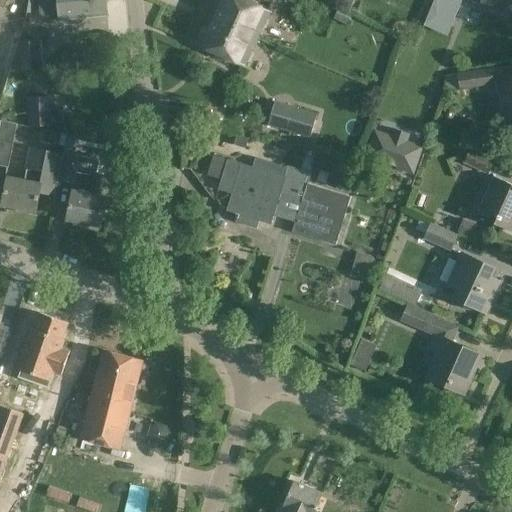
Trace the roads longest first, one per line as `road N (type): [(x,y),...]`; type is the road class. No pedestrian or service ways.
road 1 (residential): [(168,312),(153,0)]
road 2 (tertiary): [(467,458),(263,370)]
road 3 (tertiary): [(168,312),(0,250)]
road 4 (residential): [(217,511),(263,370)]
